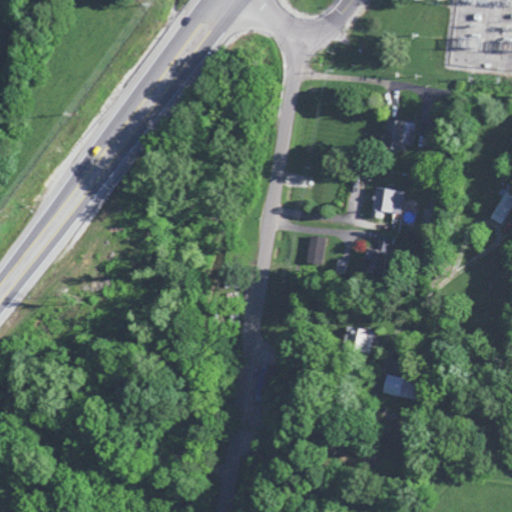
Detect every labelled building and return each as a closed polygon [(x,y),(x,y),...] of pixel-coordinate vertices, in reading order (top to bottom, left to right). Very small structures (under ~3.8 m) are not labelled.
[(406,156),(411,128),(381,123),(376,151),(406,156)] [(397,194),(368,193),(367,215),(396,216),(397,194)] [(497,228),(511,203),(500,196),(486,222),(497,228)] [(304,261),(320,262),(321,241),(305,240),(304,261)] [(348,349),(347,354),(366,358),(371,336),(344,330),(340,348),(348,349)] [(410,387),(383,378),(378,395),(405,404),(410,387)]
